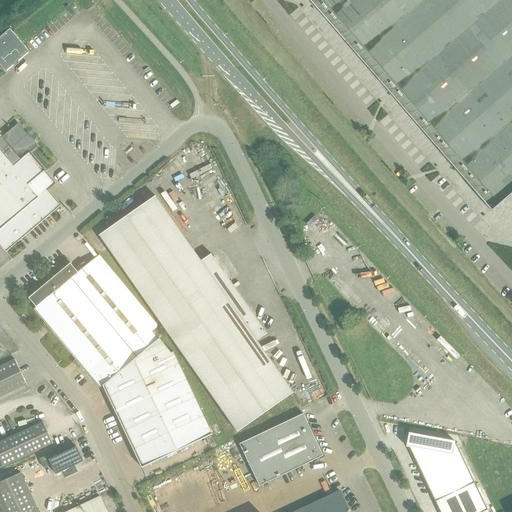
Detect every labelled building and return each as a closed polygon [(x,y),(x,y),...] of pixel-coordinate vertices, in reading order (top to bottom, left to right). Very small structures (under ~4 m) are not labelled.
[(511,0),(309,0),(407,113),(457,171),(476,192),(491,210),(511,192),(511,0)] [(0,64),(6,72),(30,53),(11,30),(0,39),(0,64)] [(61,206),(48,190),(56,183),(31,152),(37,147),(34,143),(30,138),(32,136),(29,132),(26,134),(18,124),(3,137),(0,138),(0,178),(6,173),(15,183),(0,196),(0,243),(7,252),(61,206)] [(0,138),(3,137),(0,133),(0,196),(15,183),(6,173),(0,178),(0,138)] [(218,163),(197,169),(199,176),(220,169),(218,163)] [(157,196),(101,235),(239,432),(294,392),(258,342),(269,334),(213,253),(202,261),(157,196)] [(308,228),(303,229),(305,243),(306,248),(311,248),(308,228)] [(104,386),(160,339),(153,331),(160,326),(100,254),(79,272),(71,263),(30,297),(37,306),(35,308),(101,388),(104,386)] [(172,353),(160,339),(104,386),(142,468),(213,435),(174,352),(172,353)] [(15,360),(0,366),(0,397),(27,385),(15,360)] [(260,486),(323,456),(303,414),(240,444),(260,486)] [(0,468),(54,444),(44,422),(0,441),(0,468)] [(412,434),(409,447),(422,475),(435,502),(440,511),(483,511),(488,510),(475,483),(464,460),(455,441),(427,436),(412,433),(412,434)] [(84,462),(80,454),(77,447),(74,448),(73,449),(71,445),(72,445),(72,444),(56,451),(44,457),(40,459),(42,464),(44,468),(47,467),(51,465),(52,465),(54,470),(56,474),(56,475),(59,473),(62,472),(63,471),(64,471),(65,473),(66,476),(70,474),(74,472),(73,470),(72,467),(75,466),(79,464),(84,462)] [(0,504),(3,511),(39,511),(21,473),(0,482),(0,504)] [(350,511),(341,491),(295,511),(350,511)] [(107,511),(100,497),(66,511),(107,511)]
